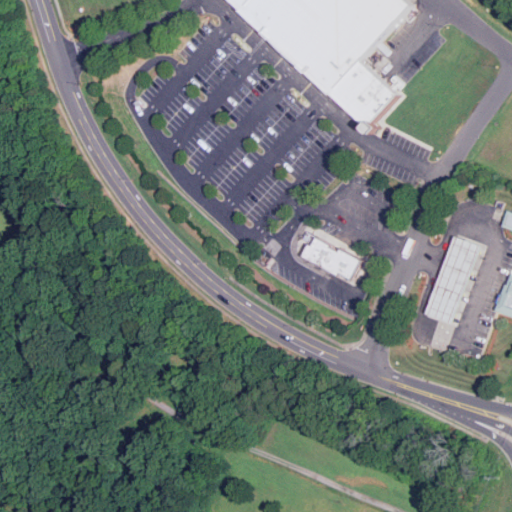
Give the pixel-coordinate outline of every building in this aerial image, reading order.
[(249,0),(243,8),(233,0),(249,0)] [(243,8),(249,0),(407,0),(412,4),(360,60),(330,91),(243,8)] [(360,60),(399,95),(369,127),(330,91),(360,60)] [(354,275),(364,258),(319,234),(310,252),(354,275)] [(453,323),(484,246),(458,236),(427,313),(453,323)] [(511,272),(498,309),(511,314),(511,272)]
